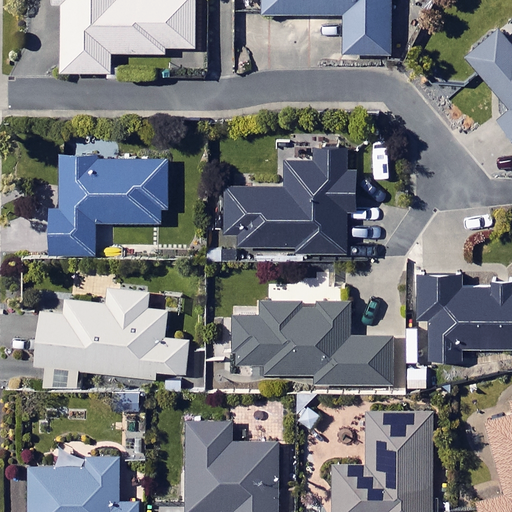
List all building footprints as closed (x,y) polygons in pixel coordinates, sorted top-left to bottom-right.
[(50,0),(50,1),(60,1),(61,69),(110,69),(110,50),(163,50),(163,45),(195,44),(194,0),(50,0)] [(390,51),(390,43),(415,43),(415,14),(390,15),(389,0),(260,0),(261,12),(341,11),(341,52),(390,51)] [(511,45),(498,29),(464,57),(507,109),(494,119),(511,142),(511,45)] [(93,221),(162,219),(161,208),(169,208),(167,155),(106,157),(105,132),(85,132),(85,151),(58,152),(59,205),(47,205),(48,252),(94,251),(93,221)] [(345,168),(344,145),(311,146),(311,158),(283,159),(283,183),(221,185),(223,231),(236,230),(236,245),(293,244),(293,252),(344,251),(343,212),(357,212),(356,168),(345,168)] [(511,282),(459,283),(459,272),(416,272),(417,319),(428,319),(428,358),(459,358),(459,352),(511,351),(511,282)] [(150,293),(151,289),(108,286),(107,300),(65,297),(64,311),(37,309),(34,362),(43,363),(41,384),(54,385),(55,365),(69,366),(68,386),(78,386),(79,372),(154,377),(155,368),(186,370),(188,336),(163,335),(166,295),(150,293)] [(301,304),(301,296),(257,297),(257,313),(231,313),(231,363),(257,363),(257,372),(313,372),(313,383),(390,382),(390,334),(349,334),(348,296),(316,296),(317,304),(301,304)] [(511,511),(511,397),(510,399),(511,406),(511,412),(484,420),(504,491),(475,499),(478,511),(511,511)] [(429,511),(430,408),(365,408),(365,462),(331,462),(330,511),(429,511)] [(228,419),(184,420),(184,511),(277,511),(276,438),(228,439),(228,419)] [(118,454),(84,454),(84,464),(28,464),(28,511),(138,511),(138,494),(118,494),(118,454)]
